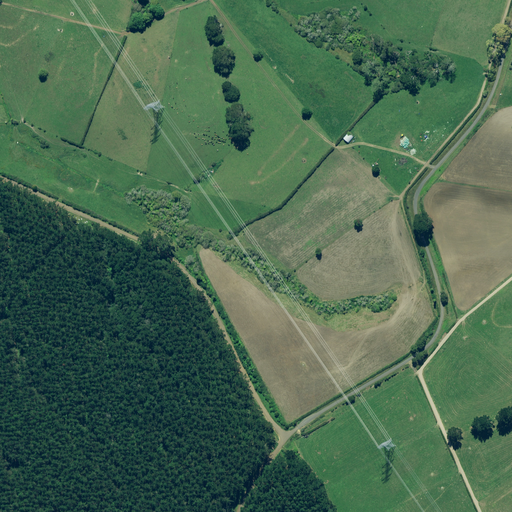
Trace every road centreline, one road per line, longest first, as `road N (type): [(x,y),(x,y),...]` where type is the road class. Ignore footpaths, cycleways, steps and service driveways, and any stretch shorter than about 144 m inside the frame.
road 1 (unknown): [(0,172),(148,242),(193,278),(251,371),(300,425),(271,448),(252,511)]
road 2 (residential): [(300,425),(437,334),(443,311),(417,191),(485,107),(511,29)]
